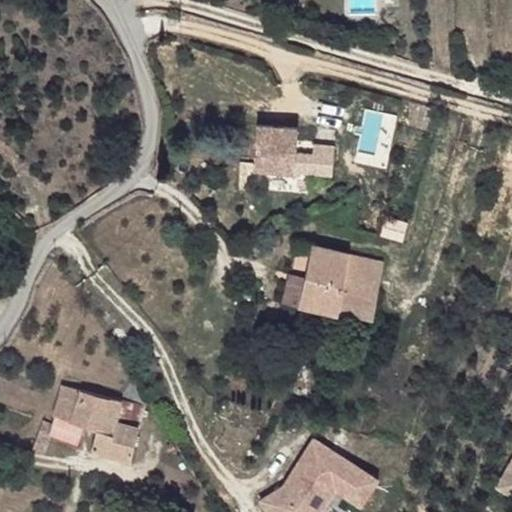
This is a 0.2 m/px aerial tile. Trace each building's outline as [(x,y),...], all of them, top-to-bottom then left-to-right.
[(298,126),(258,124),(255,168),(295,171),(296,152),(298,126)] [(334,155),(296,152),(295,171),(333,173),(334,155)] [(385,259),(313,244),(307,275),(301,306),(373,320),(385,259)] [(301,306),(307,275),(292,271),(286,303),(301,306)] [(299,376),(306,350),(292,346),(285,372),(299,376)] [(118,398),(63,383),(55,414),(84,424),(98,430),(93,448),(132,460),(144,406),(151,400),(142,385),(136,375),(118,398)] [(84,424),(55,414),(52,422),(49,432),(79,443),(84,424)] [(52,422),(43,420),(38,436),(48,438),(49,432),(52,422)] [(358,508),(377,477),(306,434),(258,511),(321,511),(333,493),(358,508)] [(176,448),(173,441),(166,444),(169,451),(176,448)] [(511,498),(511,461),(496,489),(511,498)]
